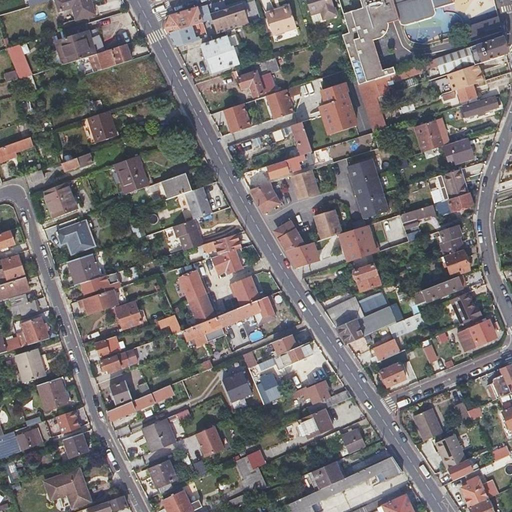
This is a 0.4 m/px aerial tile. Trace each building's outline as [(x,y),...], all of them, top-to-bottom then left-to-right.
[(53,0),(58,14),(63,13),(62,11),(72,8),(75,21),(94,15),(89,0),(53,0)] [(305,0),(312,21),(323,18),(336,13),(331,0),(305,0)] [(338,0),(349,31),(340,34),(345,47),(357,85),(373,79),(391,73),(395,72),(393,65),(382,68),(372,39),(383,33),(386,29),(386,21),(397,17),(398,22),(404,24),(432,15),(434,12),(433,7),(453,1),(452,0),(338,0)] [(248,23),(242,3),(222,10),(224,15),(212,19),(216,33),(223,31),(248,23)] [(197,36),(196,37),(195,37),(192,30),(198,28),(197,22),(211,17),(210,14),(207,4),(170,16),(164,26),(175,47),(198,39),(197,36)] [(265,12),(269,23),(272,34),(296,27),(289,4),(279,7),(280,10),(276,11),(275,9),(265,12)] [(222,10),(210,14),(211,17),(212,19),(224,15),(222,10)] [(500,26),(498,18),(478,24),(481,32),(500,26)] [(481,32),(478,24),(450,34),(452,41),(481,32)] [(216,33),(210,35),(212,41),(200,45),(210,72),(237,63),(231,44),(228,46),(225,36),(224,36),(223,31),(216,33)] [(96,54),(92,43),(88,32),(56,43),(63,65),(96,54)] [(373,79),(379,95),(386,93),(387,92),(383,81),(393,78),(393,80),(439,65),(441,72),(481,60),(482,62),(506,54),(503,37),(395,72),(391,73),(373,79)] [(103,69),(117,64),(132,60),(126,44),(98,54),(103,69)] [(9,49),(19,78),(31,74),(22,45),(9,49)] [(278,69),(274,57),(264,60),(266,67),(268,72),(278,69)] [(249,85),(251,91),(253,96),(273,89),(268,72),(254,77),(253,72),(266,67),(264,60),(234,70),(240,88),(249,85)] [(482,82),(477,64),(464,68),(446,73),(452,91),(456,90),(471,85),(482,82)] [(5,73),(6,82),(18,81),(17,71),(5,73)] [(373,79),(357,85),(372,132),(386,128),(377,102),(376,99),(375,96),(379,95),(373,79)] [(343,82),(320,90),(325,104),(319,106),(328,134),(353,126),(343,93),(346,92),(343,82)] [(296,85),(265,95),(273,119),(292,112),(288,102),(287,97),(290,96),(298,93),(296,85)] [(461,104),(469,102),(476,100),(471,85),(456,90),(461,104)] [(441,96),(442,98),(442,100),(454,97),(452,92),(441,96)] [(388,98),(386,93),(379,95),(375,96),(376,99),(377,102),(388,98)] [(476,113),(477,114),(477,116),(483,114),(482,111),(496,106),(493,98),(462,107),(465,117),(476,113)] [(242,103),(223,109),(231,133),(250,126),(242,103)] [(90,118),(94,130),(98,143),(118,136),(110,111),(90,118)] [(441,118),(438,119),(443,136),(447,134),(441,118)] [(450,143),(447,134),(443,136),(438,119),(414,126),(423,152),(424,152),(435,148),(450,143)] [(300,122),(296,123),(291,125),(300,154),(310,152),(300,122)] [(23,136),(30,134),(27,124),(20,126),(23,136)] [(63,138),(66,137),(70,135),(67,127),(60,129),(63,138)] [(274,133),(277,141),(285,138),(282,130),(274,133)] [(0,149),(0,154),(3,161),(16,156),(15,151),(31,145),(29,138),(0,149)] [(462,156),(463,159),(463,162),(473,159),(467,140),(450,145),(454,159),(462,156)] [(315,159),(329,158),(329,148),(320,148),(320,154),(315,154),(315,159)] [(437,155),(435,148),(424,152),(426,159),(437,155)] [(266,165),(267,169),(270,177),(314,163),(311,151),(310,152),(300,154),(266,165)] [(65,171),(72,169),(79,166),(80,168),(94,164),(90,153),(62,163),(65,171)] [(147,187),(149,186),(138,155),(114,164),(126,195),(147,187)] [(372,159),(347,166),(350,176),(352,183),(377,176),(372,159)] [(29,174),(30,178),(32,183),(45,178),(42,169),(29,174)] [(454,197),(468,193),(460,169),(446,173),(454,197)] [(290,176),(297,199),(317,193),(310,170),(290,176)] [(184,173),(149,186),(147,187),(150,195),(167,189),(170,198),(185,193),(191,191),(184,173)] [(443,187),(448,199),(454,197),(446,173),(440,175),(441,179),(440,180),(441,186),(443,187)] [(377,176),(352,183),(358,201),(382,193),(377,176)] [(43,191),(48,205),(53,219),(77,211),(67,182),(43,191)] [(270,183),(249,189),(258,204),(258,205),(270,208),(282,201),(277,194),(276,196),(272,189),(270,183)] [(210,212),(202,187),(191,191),(185,193),(193,218),(210,212)] [(382,193),(358,201),(363,218),(388,210),(382,193)] [(472,205),(468,193),(454,197),(448,199),(436,203),(440,214),(472,205)] [(404,230),(411,228),(417,226),(416,221),(435,215),(432,204),(399,214),(404,230)] [(335,209),(315,215),(321,239),(330,236),(337,234),(342,233),(335,209)] [(201,244),(202,244),(193,218),(173,225),(177,236),(179,235),(184,250),(201,244)] [(61,243),(64,242),(68,241),(72,253),(93,245),(85,222),(75,225),(73,219),(55,225),(57,232),(61,243)] [(277,238),(285,250),(304,244),(294,228),(297,227),(293,220),(280,227),(277,238)] [(137,239),(145,235),(140,225),(132,228),(137,239)] [(438,235),(444,256),(462,249),(464,249),(460,238),(461,236),(457,225),(440,231),(441,234),(438,235)] [(0,233),(0,247),(13,243),(9,230),(0,233)] [(352,261),(370,255),(366,245),(356,248),(353,240),(350,241),(346,231),(342,233),(337,234),(347,263),(352,261)] [(420,237),(419,234),(418,231),(406,235),(408,242),(420,237)] [(236,234),(202,244),(201,244),(203,248),(204,252),(216,248),(218,254),(235,249),(240,247),(236,234)] [(286,252),(295,267),(317,260),(314,252),(333,246),(330,236),(321,239),(304,244),(285,250),(286,252)] [(241,269),(235,249),(218,254),(211,257),(216,272),(225,269),(226,272),(228,273),(241,269)] [(462,249),(444,256),(451,275),(469,269),(462,249)] [(80,283),(98,277),(91,253),(67,261),(74,284),(80,283)] [(0,282),(0,284),(14,279),(14,278),(24,275),(17,255),(1,260),(5,273),(0,274),(0,282)] [(371,259),(370,255),(352,261),(355,269),(366,265),(365,262),(371,259)] [(379,285),(375,275),(372,265),(354,271),(360,291),(379,285)] [(129,267),(98,277),(80,283),(82,288),(84,293),(103,287),(104,292),(112,289),(133,282),(129,267)] [(196,268),(178,275),(197,323),(214,316),(208,300),(210,299),(204,283),(202,284),(196,268)] [(241,306),(259,298),(250,275),(229,283),(232,291),(235,290),(241,306)] [(444,295),(445,295),(463,288),(461,282),(464,281),(461,275),(439,284),(444,295)] [(0,283),(0,298),(28,289),(24,276),(14,279),(0,284),(0,283)] [(426,303),(444,295),(439,284),(422,291),(426,303)] [(163,288),(150,292),(138,297),(141,305),(166,296),(163,288)] [(89,297),(77,301),(80,308),(85,307),(87,315),(118,304),(112,289),(104,292),(89,297)] [(371,296),(356,304),(362,316),(387,306),(381,293),(371,296)] [(481,316),(480,312),(478,307),(474,309),(466,293),(450,300),(460,325),(481,316)] [(182,328),(184,333),(186,338),(202,332),(206,341),(223,334),(220,326),(255,312),(258,320),(264,318),(265,321),(275,317),(269,302),(272,301),(270,294),(259,298),(241,306),(214,316),(197,323),(182,328)] [(410,306),(414,315),(419,313),(415,302),(412,295),(406,297),(407,298),(410,306)] [(407,298),(387,306),(395,323),(400,321),(414,315),(410,306),(407,298)] [(11,315),(16,313),(20,312),(21,314),(36,310),(32,299),(9,306),(11,315)] [(325,312),(346,344),(382,329),(387,327),(395,323),(387,306),(362,316),(356,304),(354,300),(325,312)] [(129,310),(128,307),(127,303),(114,308),(122,328),(141,321),(136,308),(129,310)] [(173,332),(180,329),(174,314),(173,312),(157,319),(158,322),(168,318),(173,332)] [(425,325),(422,319),(419,313),(414,315),(400,321),(395,323),(387,327),(393,339),(425,325)] [(48,330),(46,326),(45,322),(42,323),(39,317),(21,323),(28,344),(47,338),(44,331),(48,330)] [(489,321),(485,322),(481,324),(481,322),(476,324),(477,326),(470,329),(477,346),(493,339),(489,330),(492,328),(489,321)] [(94,342),(97,350),(100,357),(120,350),(115,334),(94,342)] [(272,342),(278,355),(296,347),(291,334),(272,342)] [(0,352),(19,347),(18,342),(16,337),(0,342),(0,352)] [(137,345),(139,348),(140,352),(154,346),(152,340),(137,345)] [(374,349),(375,353),(377,357),(396,348),(393,341),(374,349)] [(296,347),(278,355),(258,363),(260,370),(275,364),(277,370),(306,358),(313,354),(308,342),(296,347)] [(24,381),(34,378),(44,375),(35,348),(15,355),(18,363),(24,381)] [(248,368),(251,366),(254,365),(248,352),(242,354),(248,368)] [(107,368),(108,372),(128,364),(124,353),(99,362),(102,369),(107,368)] [(198,372),(212,367),(209,360),(196,366),(198,372)] [(386,386),(396,382),(405,378),(399,364),(380,372),(386,386)] [(511,366),(511,365),(506,368),(500,370),(503,376),(497,379),(499,381),(487,387),(493,401),(509,394),(505,386),(511,382),(511,366)] [(215,374),(212,367),(198,372),(202,379),(215,374)] [(232,404),(255,396),(246,371),(223,380),(232,404)] [(277,386),(274,379),(271,373),(259,378),(269,402),(282,397),(277,386)] [(37,385),(41,397),(46,410),(68,402),(59,377),(37,385)] [(132,397),(128,388),(125,380),(109,386),(115,404),(132,397)] [(306,408),(309,415),(323,409),(351,396),(347,390),(338,394),(329,397),(326,389),(328,388),(324,380),(305,389),(312,405),(306,408)] [(142,397),(151,393),(146,382),(137,385),(142,397)] [(165,392),(165,393),(167,398),(175,395),(170,384),(163,387),(165,392)] [(151,393),(152,397),(165,392),(163,387),(151,393)] [(152,397),(151,393),(142,397),(133,400),(116,407),(106,412),(109,420),(155,402),(152,397)] [(115,404),(116,407),(133,400),(132,397),(115,404)] [(472,420),(466,407),(464,401),(454,406),(463,424),(472,420)] [(185,409),(184,406),(182,402),(166,409),(170,417),(185,409)] [(511,428),(511,408),(503,413),(510,429),(511,428)] [(323,409),(309,415),(298,419),(307,438),(331,427),(323,409)] [(432,409),(427,411),(422,413),(413,417),(423,441),(442,433),(432,409)] [(56,416),(59,424),(62,432),(79,426),(73,410),(56,416)] [(190,410),(179,413),(180,419),(191,416),(190,410)] [(38,422),(40,428),(42,433),(49,431),(45,419),(38,422)] [(163,419),(152,424),(141,429),(145,438),(147,437),(154,453),(174,444),(163,419)] [(217,426),(196,434),(206,460),(227,451),(217,426)] [(21,449),(31,446),(41,442),(36,428),(16,435),(21,449)] [(342,438),(345,445),(348,452),(363,445),(356,428),(340,435),(338,430),(323,437),(326,445),(342,438)] [(2,434),(0,434),(0,457),(19,451),(12,431),(2,434)] [(63,439),(66,448),(69,457),(87,451),(81,433),(63,439)] [(455,436),(436,444),(445,465),(464,457),(455,436)] [(259,451),(248,456),(252,469),(257,467),(264,464),(259,451)] [(236,461),(240,470),(244,480),(242,481),(248,494),(249,496),(267,488),(257,467),(252,469),(248,456),(236,461)] [(384,480),(402,472),(391,457),(350,477),(327,488),(287,507),(289,511),(308,511),(307,508),(381,473),(384,480)] [(445,465),(447,468),(449,467),(466,460),(464,457),(445,465)] [(224,466),(222,463),(220,459),(208,465),(211,472),(224,466)] [(342,459),(319,470),(327,488),(350,477),(342,459)] [(464,475),(472,472),(467,460),(466,460),(449,467),(454,480),(464,475)] [(159,494),(169,490),(171,489),(167,479),(174,476),(168,461),(148,469),(159,494)] [(11,473),(18,471),(15,462),(9,464),(11,473)] [(48,493),(82,480),(78,469),(44,481),(48,493)] [(477,470),(472,472),(464,475),(468,485),(461,488),(464,496),(468,506),(486,498),(476,477),(480,476),(477,470)] [(72,507),(80,504),(89,501),(82,480),(48,493),(50,499),(67,493),(72,507)] [(172,496),(169,490),(159,494),(158,495),(165,511),(193,511),(202,508),(199,501),(193,504),(191,498),(187,499),(184,491),(172,496)] [(377,507),(402,496),(399,490),(354,511),(376,511),(379,511),(377,507)] [(227,503),(229,509),(251,500),(249,496),(248,494),(227,503)] [(98,504),(100,510),(100,511),(111,511),(126,507),(121,495),(98,504)] [(412,511),(405,495),(402,496),(377,507),(379,511),(376,511),(412,511)] [(491,511),(486,498),(468,506),(470,511),(491,511)]
